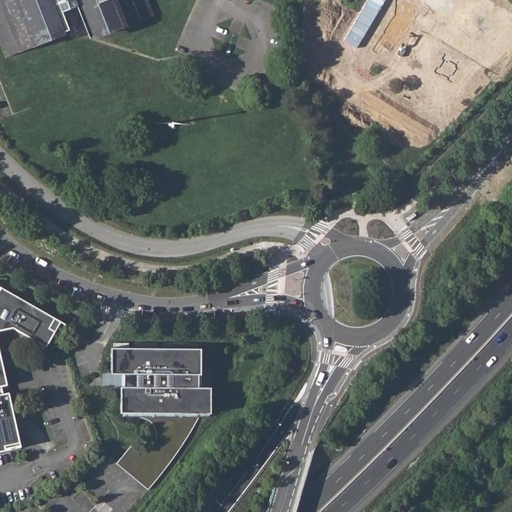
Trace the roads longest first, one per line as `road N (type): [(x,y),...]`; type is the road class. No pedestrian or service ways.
road 1 (motorway): [(511,298),(303,511)]
road 2 (motorway): [(335,511),(511,331)]
road 3 (residential): [(214,300),(169,306),(115,295),(52,272),(0,240)]
road 4 (motorway): [(320,367),(221,511)]
road 5 (tertiary): [(292,472),(329,384),(370,334)]
road 6 (tertiary): [(402,284),(412,255),(473,182)]
